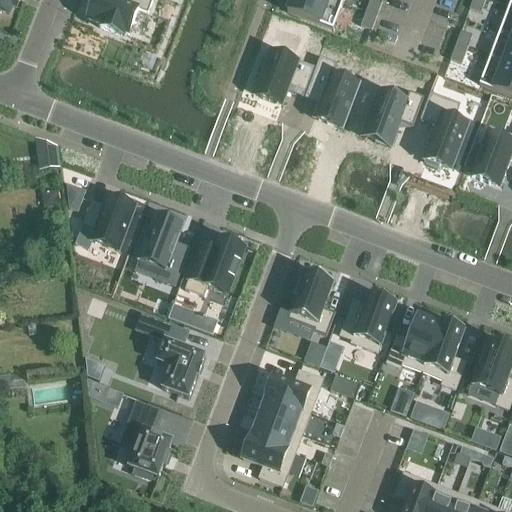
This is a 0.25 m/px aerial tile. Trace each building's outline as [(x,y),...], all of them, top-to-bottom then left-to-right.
[(0,0),(0,16),(1,17),(2,14),(9,17),(12,9),(17,11),(20,0),(0,0)] [(110,0),(95,0),(87,21),(101,26),(100,30),(124,39),(126,36),(129,37),(138,12),(148,16),(153,2),(146,0),(126,0),(125,5),(110,0)] [(330,0),(292,0),(287,14),(333,31),(343,5),(330,0)] [(373,0),(370,0),(369,6),(380,10),(382,3),(373,0)] [(484,0),(473,0),(472,4),(483,8),(486,1),(484,0)] [(472,4),(469,11),(481,15),(483,8),(472,4)] [(369,6),(366,13),(377,18),(380,10),(369,6)] [(511,10),(509,9),(499,35),(511,39),(511,10)] [(366,13),(363,21),(374,25),(377,18),(366,13)] [(363,21),(360,28),(372,32),(374,25),(363,21)] [(461,33),(458,40),(470,44),(472,37),(461,33)] [(511,39),(499,35),(490,60),(511,68),(511,39)] [(458,40),(456,47),(467,52),(470,44),(458,40)] [(456,47),(453,55),(464,59),(467,52),(456,47)] [(272,52),(255,96),(261,98),(261,99),(277,105),(277,104),(283,106),(290,88),(305,94),(314,69),(299,64),(300,62),(272,52)] [(453,55),(450,62),(461,66),(464,59),(453,55)] [(326,60),(311,100),(325,105),(320,120),(348,131),(365,86),(338,76),(342,67),(326,60)] [(511,68),(490,60),(480,87),(511,99),(511,68)] [(410,94),(406,103),(379,93),(362,139),(390,149),(400,124),(412,129),(424,99),(410,94)] [(430,94),(419,120),(434,126),(421,160),(424,161),(423,164),(436,169),(437,166),(450,170),(467,125),(453,119),(458,105),(430,94)] [(511,138),(489,130),(471,179),(499,189),(510,162),(511,162),(511,138)] [(57,148),(35,140),(39,172),(59,170),(57,148)] [(86,194),(68,187),(69,211),(78,214),(86,194)] [(118,202),(108,198),(104,209),(92,205),(83,229),(95,233),(91,243),(119,254),(136,209),(133,208),(134,204),(120,199),(118,202)] [(155,217),(139,262),(160,270),(156,281),(175,289),(187,258),(174,253),(183,228),(177,226),(178,224),(162,219),(162,220),(155,217)] [(202,248),(185,293),(204,300),(207,290),(228,298),(245,250),(239,248),(240,244),(225,238),(224,242),(217,240),(213,252),(202,248)] [(297,296),(287,322),(314,332),(313,334),(326,339),(335,316),(323,311),(334,284),(305,273),(303,280),(298,279),(292,295),(297,296)] [(354,304),(341,338),(353,343),(351,346),(378,356),(396,307),(370,297),(366,308),(354,304)] [(397,339),(387,366),(400,371),(402,366),(422,374),(442,324),(441,324),(440,325),(419,317),(409,344),(397,339)] [(160,324),(154,340),(165,344),(157,365),(170,370),(162,391),(188,401),(197,379),(198,379),(202,368),(201,368),(205,358),(183,350),(189,335),(160,324)] [(442,324),(422,374),(443,382),(441,387),(455,392),(466,365),(454,360),(464,333),(442,324)] [(511,350),(489,342),(473,385),(500,395),(495,407),(509,412),(511,403),(511,382),(507,380),(511,366),(511,350)] [(86,362),(87,379),(99,383),(104,369),(86,362)] [(273,378),(265,399),(310,416),(323,383),(299,374),(295,386),(273,378)] [(266,401),(259,420),(303,436),(310,416),(265,399),(265,400),(266,401)] [(137,405),(121,446),(135,451),(128,470),(135,472),(133,477),(150,484),(151,479),(158,482),(163,468),(165,469),(170,457),(168,457),(173,444),(154,437),(156,431),(157,431),(163,416),(137,405)] [(432,409),(425,426),(444,433),(450,416),(432,409)] [(250,439),(250,440),(295,457),(303,436),(259,420),(251,439),(250,439)] [(337,426),(333,438),(340,440),(344,429),(337,426)] [(250,440),(242,461),(264,469),(259,481),(283,490),(295,457),(250,440)] [(462,449),(460,457),(470,461),(473,454),(462,449)] [(473,454),(470,461),(481,465),(484,458),(473,454)] [(326,456),(321,467),(329,470),(333,458),(326,456)] [(511,461),(505,459),(502,467),(511,470),(511,461)] [(404,476),(395,499),(407,504),(403,511),(428,511),(437,488),(404,476)] [(437,488),(428,511),(451,511),(457,496),(437,488)] [(457,496),(451,511),(474,511),(477,504),(457,496)]
